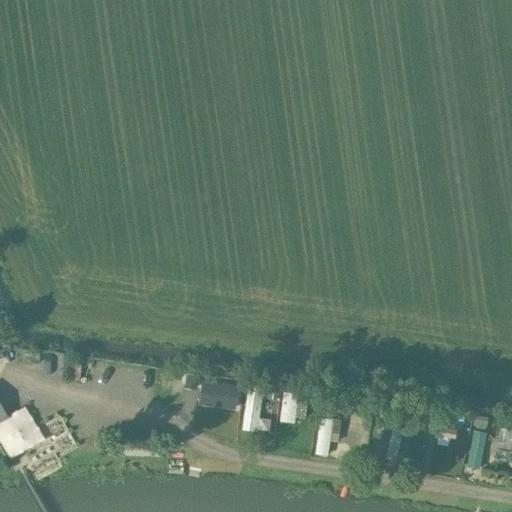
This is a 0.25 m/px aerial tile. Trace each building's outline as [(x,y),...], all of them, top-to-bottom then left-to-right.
[(17,347),(16,360),(39,361),(39,349),(17,347)] [(103,362),(102,372),(147,376),(148,366),(103,362)] [(186,374),(185,388),(197,389),(198,376),(186,374)] [(267,391),(266,398),(276,399),(277,392),(267,391)] [(294,421),(295,398),(281,397),(280,420),(294,421)] [(0,405),(0,444),(1,444),(7,457),(45,441),(28,404),(4,415),(0,405)] [(318,416),(314,457),(327,459),(331,417),(318,416)] [(418,421),(412,460),(425,462),(430,422),(418,421)] [(497,443),(511,444),(511,429),(500,427),(497,443)] [(478,468),(486,432),(473,429),(464,465),(478,468)] [(498,450),(496,458),(508,460),(510,452),(498,450)]
